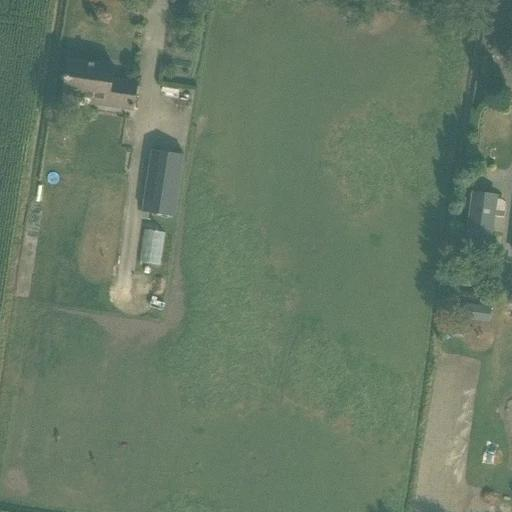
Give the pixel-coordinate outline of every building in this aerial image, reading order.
[(113,107),(133,110),(137,84),(112,80),(114,67),(69,60),(64,94),(93,99),(92,104),(113,107)] [(110,296),(128,143),(80,137),(62,288),(36,285),(32,314),(53,317),(35,465),(84,471),(102,316),(126,318),(128,298),(110,296)] [(142,212),(175,217),(185,155),(152,150),(142,212)] [(468,229),(491,232),(496,196),(473,193),(468,229)] [(140,261),(162,264),(166,231),(144,229),(140,261)] [(490,330),(493,306),(466,303),(463,326),(490,330)]
